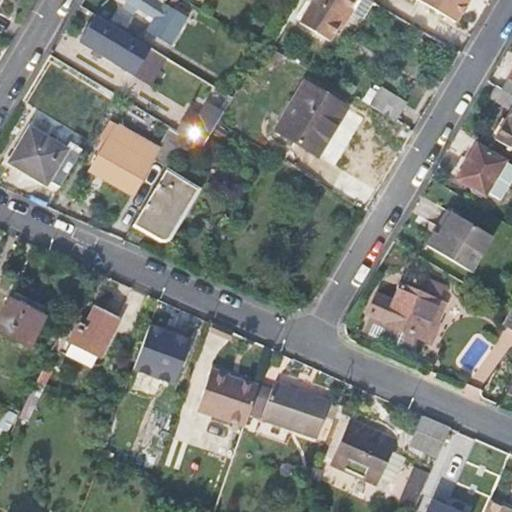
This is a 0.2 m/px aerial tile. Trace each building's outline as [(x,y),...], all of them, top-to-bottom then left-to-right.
[(156,21),(149,33),(171,47),(188,21),(167,7),(166,9),(162,7),(151,0),(124,0),(128,3),(125,9),(135,15),(138,9),(156,21)] [(355,0),(317,0),(301,27),(329,44),(355,0)] [(414,0),(417,1),(434,11),(454,23),(467,0),(414,0)] [(81,43),(115,63),(114,66),(135,77),(145,60),(125,48),(131,38),(115,29),(111,37),(91,27),(81,43)] [(511,68),(498,90),(511,98),(511,68)] [(342,109),(301,85),(275,132),(316,156),(342,109)] [(508,114),(493,140),(511,151),(511,98),(498,90),(493,87),(486,100),(508,114)] [(403,110),(377,96),(371,108),(395,123),(403,110)] [(199,119),(214,128),(222,115),(207,106),(199,119)] [(189,113),(176,134),(184,139),(202,149),(214,128),(199,119),(189,113)] [(88,171),(109,184),(111,181),(132,193),(151,161),(166,170),(184,139),(176,134),(171,131),(157,151),(115,127),(88,171)] [(67,151),(32,130),(10,165),(45,186),(67,151)] [(483,198),(504,164),(476,148),(474,152),(461,144),(444,175),(483,198)] [(164,173),(135,222),(165,240),(168,234),(171,236),(196,192),(164,173)] [(487,240),(450,217),(437,238),(432,235),(424,248),(467,275),(487,240)] [(389,273),(380,288),(392,296),(401,281),(389,273)] [(375,298),(366,318),(420,341),(437,304),(433,303),(434,298),(408,287),(407,291),(399,288),(392,305),(375,298)] [(44,320),(9,303),(0,320),(0,336),(29,351),(44,320)] [(511,305),(507,314),(500,328),(511,334),(511,305)] [(118,320),(94,308),(84,327),(79,325),(69,344),(98,359),(118,320)] [(468,331),(457,324),(448,340),(459,347),(468,331)] [(149,329),(133,370),(173,387),(189,345),(149,329)] [(43,371),(35,386),(44,389),(51,375),(43,371)] [(207,375),(193,417),(241,434),(256,392),(207,375)] [(35,386),(19,417),(18,419),(26,423),(44,389),(35,386)] [(327,412),(273,388),(258,420),(312,444),(327,412)] [(421,418),(412,439),(426,446),(422,455),(434,460),(447,430),(432,423),(421,418)] [(377,487),(395,445),(349,425),(330,467),(377,487)] [(449,500),(472,436),(450,428),(429,488),(430,488),(428,493),(449,500)] [(412,439),(408,449),(422,455),(426,446),(412,439)] [(415,466),(404,501),(418,505),(428,471),(415,466)]
